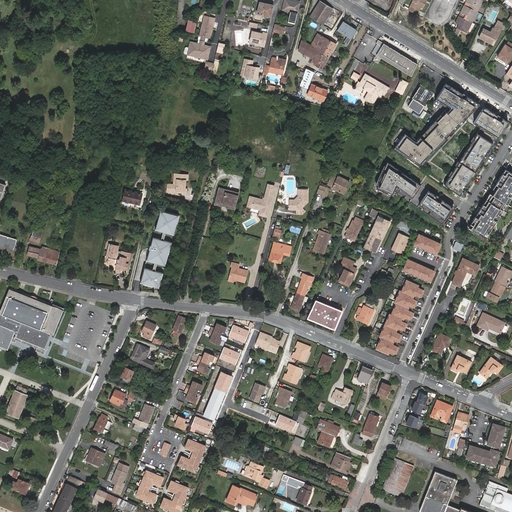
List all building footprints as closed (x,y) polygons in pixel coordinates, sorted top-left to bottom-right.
[(284,0),(282,10),(297,14),(300,3),(300,1),(294,0),(284,0)] [(422,0),(412,0),(408,9),(416,13),(419,7),(421,8),(424,4),(421,2),(422,0)] [(471,8),(477,11),(483,1),(481,0),(467,0),(466,2),(472,6),(471,8)] [(323,24),(332,9),(320,1),(311,16),(323,24)] [(270,16),(273,6),(260,3),(258,13),(265,15),(270,16)] [(466,19),(472,22),(477,11),(471,8),(465,5),(461,13),(467,16),(466,19)] [(203,21),(199,36),(201,36),(205,37),(208,38),(210,37),(214,19),(199,15),(198,20),(203,21)] [(473,22),(472,22),(466,19),(460,16),(456,24),(460,26),(460,27),(459,27),(455,34),(459,36),(462,31),(467,34),(471,27),(473,22)] [(186,31),(193,32),(196,22),(188,20),(186,31)] [(343,21),(337,30),(351,39),(356,30),(343,21)] [(480,38),(493,44),(502,26),(497,24),(494,29),(493,28),(491,31),(484,28),(480,38)] [(252,30),(249,42),(255,43),(255,44),(263,47),(267,33),(252,30)] [(311,46),(329,56),(336,44),(335,43),(336,41),(330,38),(328,40),(318,34),(311,46)] [(322,69),(329,56),(311,46),(303,41),(302,41),(299,50),(316,60),(314,63),(314,64),(322,69)] [(200,44),(190,42),(189,48),(187,55),(192,56),(207,59),(210,47),(203,45),(200,44)] [(411,76),(417,64),(383,43),(376,55),(411,76)] [(506,60),(508,61),(511,55),(511,48),(506,45),(505,45),(497,57),(505,61),(506,60)] [(187,55),(189,48),(186,47),(185,48),(183,56),(183,57),(190,59),(191,58),(192,56),(187,55)] [(253,60),(245,58),(241,74),(257,78),(259,67),(255,66),(254,67),(251,66),(251,65),(253,60)] [(283,75),(286,60),(281,59),(279,64),(271,62),(269,72),(283,75)] [(309,86),(314,72),(306,69),(304,76),(301,83),(309,86)] [(360,76),(354,72),(351,78),(357,81),(360,76)] [(389,87),(381,82),(380,84),(375,81),(375,83),(372,81),(373,80),(369,78),(370,76),(365,73),(360,83),(358,86),(363,89),(368,92),(370,93),(366,100),(373,104),(379,95),(383,98),(389,87)] [(380,84),(381,82),(370,76),(369,78),(373,80),(372,81),(375,83),(375,81),(380,84)] [(402,94),(408,83),(401,79),(395,90),(402,94)] [(358,86),(360,83),(358,81),(354,88),(361,92),(363,89),(358,86)] [(455,88),(446,83),(437,98),(451,107),(447,112),(445,110),(430,127),(431,128),(422,138),(420,136),(416,141),(405,133),(395,146),(408,155),(407,157),(418,165),(421,163),(426,158),(438,144),(439,146),(479,103),(455,88)] [(323,101),(327,90),(312,84),(307,95),(323,101)] [(434,92),(421,84),(413,97),(414,98),(409,106),(420,113),(424,105),(425,106),(434,92)] [(162,94),(157,126),(169,128),(174,96),(162,94)] [(446,184),(462,195),(503,130),(508,121),(484,106),(473,123),(481,128),(446,184)] [(431,128),(430,127),(420,136),(422,138),(431,128)] [(408,155),(395,146),(394,148),(407,157),(408,155)] [(444,224),(454,207),(449,203),(388,160),(371,197),(389,205),(396,190),(444,224)] [(265,179),(266,169),(258,169),(258,178),(265,179)] [(511,173),(505,169),(496,183),(498,184),(495,189),(492,194),(488,200),(486,199),(473,220),(475,221),(471,228),(485,237),(500,214),(498,213),(511,192),(511,173)] [(174,173),(174,179),(175,180),(175,184),(173,184),(171,184),(170,192),(179,193),(180,191),(183,191),(183,193),(185,193),(185,189),(185,180),(188,181),(188,174),(174,173)] [(331,180),(329,185),(333,186),(332,188),(344,194),(349,181),(338,176),(337,177),(331,174),(329,179),(331,180)] [(225,189),(219,188),(215,200),(222,202),(221,205),(227,206),(227,205),(229,206),(229,208),(234,210),(238,195),(225,191),(225,189)] [(125,189),(123,200),(139,204),(142,193),(125,189)] [(307,190),(298,190),(298,196),(295,200),(289,200),(289,208),(291,208),(293,210),(296,210),(296,213),(296,215),(302,215),(305,211),(302,208),(307,202),(307,190)] [(511,195),(511,192),(498,213),(500,214),(511,195)] [(267,217),(271,202),(270,202),(267,201),(264,201),(263,200),(262,202),(249,198),(247,206),(251,207),(250,209),(260,212),(259,213),(261,216),(267,217)] [(139,204),(123,200),(121,206),(138,209),(139,204)] [(375,218),(378,210),(371,208),(369,215),(375,218)] [(174,235),(179,215),(160,210),(155,230),(174,235)] [(378,214),(363,245),(375,251),(389,219),(378,214)] [(363,221),(355,217),(353,221),(352,221),(345,236),(354,240),(363,221)] [(39,241),(43,228),(35,226),(31,239),(39,241)] [(281,228),(275,226),(272,236),(278,238),(281,228)] [(323,254),(330,234),(318,230),(316,234),(318,234),(312,250),(323,254)] [(398,232),(391,249),(402,254),(409,237),(398,232)] [(441,243),(418,233),(413,245),(436,255),(441,243)] [(0,242),(14,247),(17,239),(0,234),(0,242)] [(165,265),(171,243),(153,238),(151,242),(149,249),(146,261),(165,265)] [(274,241),(274,243),(269,259),(280,262),(283,253),(289,256),(292,246),(274,241)] [(118,246),(118,245),(110,243),(107,256),(109,257),(107,262),(108,262),(114,264),(115,262),(117,263),(115,270),(121,271),(122,267),(127,268),(131,253),(122,251),(122,252),(117,251),(118,246)] [(59,252),(53,250),(52,254),(50,254),(51,250),(42,248),(41,249),(30,246),(28,255),(39,258),(39,260),(56,264),(59,252)] [(499,261),(502,256),(496,252),(492,259),(499,261)] [(347,264),(339,281),(349,286),(357,269),(352,267),(355,261),(344,256),(342,261),(347,264)] [(436,271),(408,258),(402,270),(431,283),(436,271)] [(453,281),(461,284),(467,271),(476,275),(480,266),(463,258),(453,281)] [(229,280),(235,281),(244,284),(247,272),(237,270),(238,266),(232,264),(230,268),(232,268),(229,280)] [(501,267),(493,282),(494,282),(504,287),(505,287),(507,283),(504,282),(507,277),(510,271),(501,267)] [(159,288),(163,273),(144,268),(140,283),(159,288)] [(301,277),(302,278),(297,293),(304,295),(308,283),(311,284),(314,276),(303,272),(301,277)] [(420,284),(406,278),(401,290),(399,289),(393,303),(395,303),(391,313),(389,312),(377,337),(379,338),(375,349),(395,358),(425,290),(418,286),(420,284)] [(498,298),(504,287),(494,282),(488,293),(487,292),(484,298),(494,302),(496,297),(498,298)] [(48,338),(48,336),(39,332),(38,332),(39,328),(49,304),(9,289),(0,312),(0,345),(6,348),(8,344),(9,343),(10,340),(14,342),(16,337),(36,345),(34,350),(43,353),(47,342),(46,342),(48,338)] [(299,309),(304,295),(297,293),(292,307),(299,309)] [(369,299),(365,305),(372,308),(375,301),(369,299)] [(343,310),(315,300),(307,318),(334,328),(343,310)] [(476,307),(485,311),(488,305),(479,301),(476,307)] [(52,333),(62,310),(57,307),(58,306),(55,305),(55,307),(49,304),(39,328),(51,333),(52,333)] [(372,308),(365,305),(364,305),(359,316),(358,315),(356,319),(367,324),(374,309),(372,308)] [(505,322),(483,312),(477,326),(487,330),(488,328),(500,333),(504,324),(505,322)] [(179,332),(181,333),(186,318),(178,316),(173,329),(174,330),(172,333),(178,335),(179,332)] [(455,316),(453,321),(463,324),(464,319),(455,316)] [(144,336),(150,338),(156,325),(147,321),(142,331),(145,332),(144,336)] [(210,330),(220,334),(221,331),(224,332),(226,327),(217,323),(214,328),(211,327),(210,330)] [(250,332),(233,325),(229,336),(246,343),(250,332)] [(218,339),(220,334),(210,330),(208,334),(211,336),(209,341),(218,345),(220,340),(218,339)] [(272,338),(259,333),(255,344),(260,346),(260,345),(268,348),(267,349),(276,353),(280,343),(274,341),(272,341),(271,340),(271,338),(272,338)] [(451,338),(439,333),(432,349),(441,353),(444,346),(447,347),(451,338)] [(310,346),(299,342),(297,346),(298,349),(297,351),(293,352),(292,356),(304,361),(306,357),(305,354),(306,352),(308,351),(310,346)] [(131,358),(134,359),(140,345),(137,343),(131,358)] [(140,345),(134,359),(143,363),(153,368),(155,363),(145,358),(150,349),(140,345)] [(241,353),(224,346),(219,357),(236,364),(241,353)] [(198,359),(208,363),(209,360),(212,361),(214,356),(205,352),(202,357),(199,356),(198,359)] [(321,371),(327,373),(332,357),(323,354),(319,365),(323,367),(321,371)] [(458,368),(462,370),(466,372),(471,361),(458,355),(451,369),(457,371),(457,369),(458,368)] [(493,369),(494,370),(498,372),(503,365),(491,356),(480,372),(487,377),(491,371),(493,369)] [(207,367),(208,363),(198,359),(196,363),(199,365),(197,370),(207,374),(209,369),(207,367)] [(302,368),(289,363),(287,367),(289,371),(288,373),(286,374),(284,379),(296,383),(297,378),(297,376),(297,374),(300,373),(302,368)] [(131,383),(133,379),(130,378),(134,370),(126,366),(124,370),(120,379),(131,383)] [(362,366),(357,380),(367,384),(372,370),(366,368),(362,366)] [(205,411),(216,415),(233,376),(221,371),(213,391),(211,391),(210,395),(211,396),(205,411)] [(186,387),(197,392),(198,389),(200,390),(203,384),(193,380),(191,386),(187,385),(186,387)] [(387,395),(392,385),(383,382),(377,395),(385,398),(387,395)] [(262,392),(264,386),(256,383),(250,399),(258,402),(262,392)] [(28,389),(18,385),(16,389),(15,389),(10,402),(6,413),(18,418),(28,394),(26,393),(28,389)] [(291,391),(279,386),(277,391),(280,392),(278,398),(277,397),(275,403),(285,407),(291,391)] [(195,396),(197,392),(186,387),(185,392),(188,393),(186,398),(195,402),(197,397),(195,396)] [(347,389),(345,388),(344,390),(337,388),(335,392),(334,391),(332,396),(337,398),(336,401),(344,405),(345,402),(347,403),(352,389),(347,387),(347,389)] [(115,389),(110,400),(119,404),(121,401),(122,402),(126,393),(115,389)] [(420,392),(417,401),(423,404),(424,404),(428,396),(420,392)] [(417,401),(415,400),(412,409),(420,412),(423,404),(417,401)] [(435,413),(438,414),(443,416),(441,420),(446,423),(452,408),(442,404),(442,402),(437,400),(430,417),(433,418),(435,413)] [(154,407),(145,403),(139,419),(148,423),(154,407)] [(214,419),(216,415),(205,411),(203,416),(213,420),(214,419)] [(363,433),(371,436),(379,416),(370,413),(363,433)] [(458,413),(455,424),(462,426),(461,429),(465,430),(469,416),(458,413)] [(100,417),(99,416),(93,429),(102,433),(107,420),(106,420),(108,417),(102,414),(100,417)] [(185,418),(175,414),(173,420),(176,421),(175,424),(184,428),(186,423),(184,422),(185,418)] [(296,421),(279,414),(274,425),(291,432),(296,421)] [(297,421),(303,423),(305,416),(299,414),(297,421)] [(418,418),(410,414),(406,423),(415,427),(418,418)] [(37,419),(31,416),(29,421),(28,422),(35,425),(37,419)] [(212,422),(195,416),(190,426),(207,433),(212,422)] [(320,431),(320,430),(322,426),(328,429),(327,432),(334,435),(337,436),(341,427),(321,419),(316,430),(320,431)] [(218,434),(222,423),(217,421),(213,432),(218,434)] [(505,427),(493,424),(487,444),(494,446),(491,453),(489,453),(490,451),(470,445),(466,458),(486,464),(487,462),(496,465),(499,451),(497,451),(498,447),(499,447),(505,427)] [(322,430),(318,442),(329,446),(334,435),(327,432),(328,429),(322,426),(320,430),(322,430)] [(0,444),(9,448),(13,439),(0,433),(0,444)] [(360,435),(356,433),(353,442),(360,444),(362,440),(358,438),(360,435)] [(303,439),(295,436),(293,442),(301,446),(303,439)] [(457,454),(461,455),(466,440),(460,438),(458,447),(459,447),(457,454)] [(113,448),(115,443),(106,439),(105,444),(110,446),(113,448)] [(199,462),(202,457),(204,451),(206,447),(206,446),(196,442),(193,440),(189,439),(185,448),(191,450),(194,449),(195,452),(193,453),(190,458),(192,461),(189,462),(188,458),(181,456),(178,464),(182,466),(185,468),(195,472),(196,470),(197,467),(199,462)] [(171,444),(165,442),(160,453),(166,456),(171,444)] [(116,452),(119,445),(115,443),(113,448),(110,446),(109,449),(116,452)] [(93,448),(88,460),(101,466),(105,453),(93,448)] [(350,462),(351,457),(337,452),(332,465),(346,470),(350,462)] [(382,489),(402,496),(414,466),(394,458),(382,489)] [(260,470),(262,470),(264,465),(252,460),(250,465),(248,464),(246,469),(250,471),(248,475),(254,477),(253,479),(260,482),(259,484),(267,487),(270,479),(262,476),(263,474),(261,473),(259,472),(260,470)] [(116,474),(113,482),(116,484),(113,491),(120,494),(124,483),(122,482),(126,473),(129,467),(119,463),(117,469),(115,474),(116,474)] [(501,465),(497,478),(502,479),(505,466),(501,465)] [(156,493),(150,490),(147,491),(146,489),(149,487),(150,483),(149,481),(152,480),(153,482),(160,485),(164,476),(160,474),(156,473),(146,469),(146,471),(144,474),(142,479),(140,484),(138,489),(136,493),(136,495),(145,498),(149,500),(153,502),(156,493)] [(467,511),(461,509),(460,510),(448,506),(457,481),(435,472),(420,511),(422,511),(467,511)] [(347,480),(342,478),(331,474),(328,481),(345,488),(348,480),(347,480)] [(81,485),(83,481),(71,475),(69,479),(81,485)] [(296,481),(297,479),(291,477),(289,481),(288,484),(294,486),(296,481)] [(13,481),(11,487),(25,493),(30,483),(18,478),(17,482),(13,481)] [(305,484),(306,482),(297,479),(296,481),(294,486),(299,488),(300,487),(303,488),(304,488),(305,485),(305,484)] [(183,502),(185,497),(187,492),(188,489),(189,487),(179,483),(175,481),(172,480),(168,489),(174,491),(177,490),(178,493),(175,494),(174,499),(175,501),(172,502),(171,499),(164,496),(161,505),(165,506),(168,508),(177,511),(178,511),(179,511),(180,507),(183,502)] [(489,481),(480,504),(490,508),(489,509),(494,511),(495,510),(499,511),(511,511),(511,494),(506,493),(508,489),(489,481)] [(61,496),(72,501),(77,488),(67,484),(61,496)] [(236,497),(248,502),(253,504),(257,494),(233,484),(226,500),(233,503),(236,497)] [(313,487),(305,484),(305,485),(304,488),(303,488),(298,500),(307,504),(312,491),(311,491),(313,487)] [(90,493),(95,495),(98,488),(93,486),(90,493)] [(289,486),(287,497),(297,499),(298,488),(289,486)] [(98,488),(95,495),(94,497),(103,501),(107,492),(98,488)] [(133,511),(134,511),(137,506),(108,493),(105,500),(133,511)] [(70,505),(72,501),(61,496),(54,511),(66,511),(65,511),(68,504),(70,505)] [(247,505),(248,502),(236,497),(233,503),(236,504),(238,502),(247,505)]
